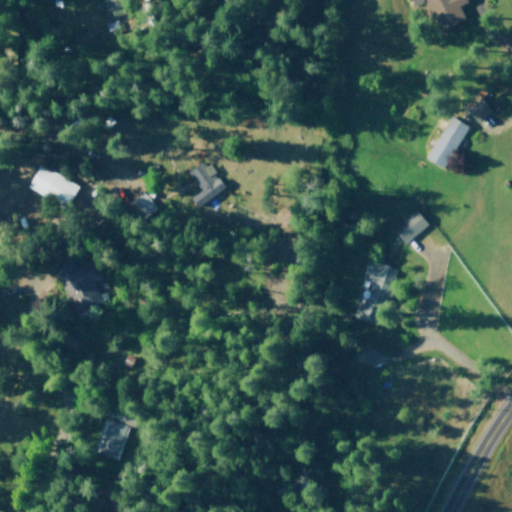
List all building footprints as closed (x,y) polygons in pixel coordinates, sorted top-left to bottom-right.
[(100,0),(107,19),(125,14),(120,0),(100,0)] [(419,0),(422,5),(432,0),(434,0),(448,27),(460,20),(456,12),(469,5),(466,0),(419,0)] [(463,103),(478,119),(497,100),(482,84),(463,103)] [(423,157),(442,167),(466,125),(447,115),(423,157)] [(40,163),(24,190),(62,213),(79,186),(40,163)] [(189,175),(201,190),(184,204),(200,222),(231,197),(204,163),(189,175)] [(416,211),(390,232),(402,246),(427,225),(416,211)] [(51,260),(67,297),(58,300),(66,319),(107,302),(102,291),(95,294),(90,280),(99,276),(93,261),(75,269),(68,253),(51,260)] [(0,257),(0,269),(10,267),(8,256),(0,257)] [(363,259),(357,279),(369,283),(364,298),(356,296),(351,314),(357,316),(355,324),(379,332),(394,285),(390,283),(395,269),(363,259)] [(101,419),(85,466),(123,479),(145,415),(119,406),(114,424),(101,419)]
